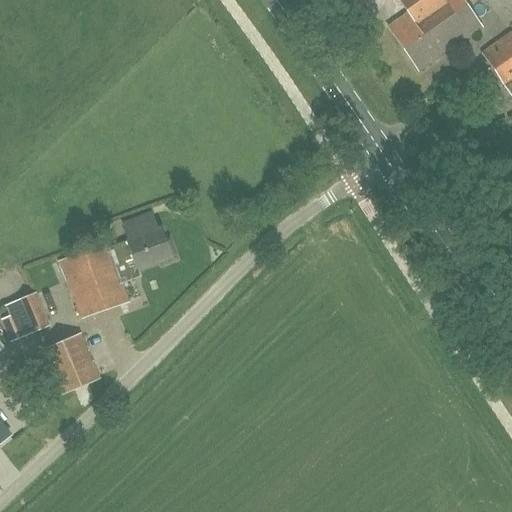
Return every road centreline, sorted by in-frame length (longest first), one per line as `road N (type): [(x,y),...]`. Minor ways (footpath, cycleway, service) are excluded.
road 1 (unclassified): [(3,511),(286,230),(388,166)]
road 2 (secondary): [(511,344),(388,166)]
road 3 (secondary): [(388,166),(272,0)]
